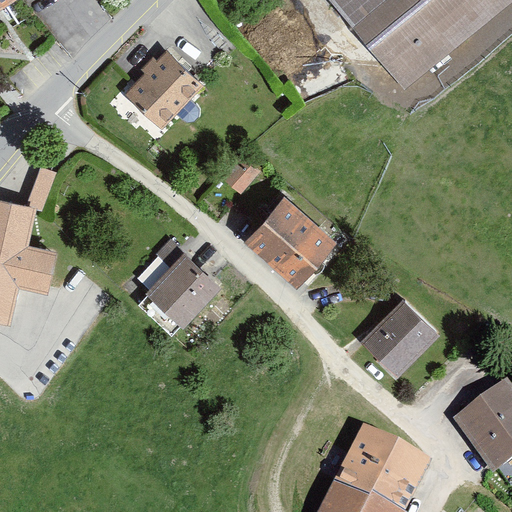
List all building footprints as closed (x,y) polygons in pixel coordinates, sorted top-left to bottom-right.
[(323,0),(344,20),(354,40),(398,85),(403,86),(504,0),(323,0)] [(199,82),(163,50),(122,92),(157,124),(199,82)] [(226,179),(240,187),(253,165),(239,157),(226,179)] [(46,202),(58,169),(41,163),(30,196),(46,202)] [(287,283),(326,237),(272,192),(233,237),(287,283)] [(40,291),(50,250),(23,242),(29,206),(0,198),(0,317),(5,319),(13,283),(40,291)] [(168,334),(214,282),(170,237),(130,280),(138,290),(141,294),(133,303),(168,334)] [(394,293),(357,332),(393,367),(434,325),(394,293)] [(511,396),(497,377),(445,412),(485,464),(511,446),(511,396)] [(407,511),(429,463),(419,460),(422,455),(354,419),(306,511),(407,511)]
